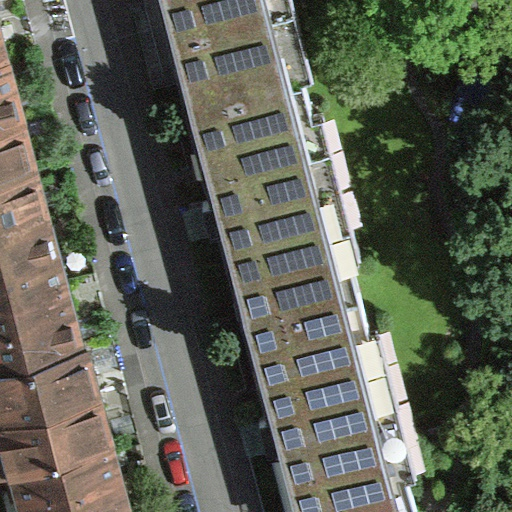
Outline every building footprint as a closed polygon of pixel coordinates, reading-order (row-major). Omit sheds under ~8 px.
[(174,0),(201,101),(303,74),(302,73),(312,70),(302,34),(278,40),(267,0),(174,0)] [(0,120),(19,115),(7,69),(3,52),(0,52),(0,120)] [(312,112),(303,74),(201,101),(186,105),(210,197),(202,199),(206,213),(210,229),(218,227),(243,320),(359,290),(349,253),(335,257),(327,225),(351,219),(330,140),(306,146),(298,115),(312,112)] [(0,172),(33,164),(22,126),(19,115),(0,120),(0,172)] [(33,164),(0,172),(0,223),(45,212),(35,175),(33,164)] [(45,212),(0,223),(0,292),(62,276),(49,228),(45,212)] [(0,292),(0,360),(78,340),(65,288),(62,276),(0,292)] [(369,328),(359,290),(243,320),(267,413),(259,415),(263,429),(267,446),(275,443),(293,511),(399,511),(416,508),(406,469),(391,473),(383,442),(407,435),(386,356),(363,362),(355,332),(369,328)] [(78,340),(0,360),(0,414),(96,389),(85,350),(82,339),(78,340)] [(0,414),(0,420),(11,463),(15,462),(108,437),(99,400),(96,389),(0,414)] [(108,437),(15,462),(28,511),(108,511),(126,507),(111,450),(108,437)]
